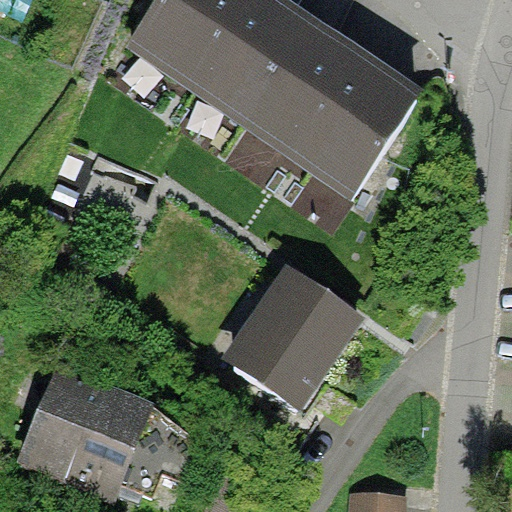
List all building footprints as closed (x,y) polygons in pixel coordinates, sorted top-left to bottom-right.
[(417,98),(272,0),(162,0),(124,57),(344,206),(417,98)] [(364,324),(284,271),(222,364),(302,417),(364,324)] [(153,408),(56,373),(17,467),(116,507),(123,491),(129,493),(153,503),(163,479),(185,488),(202,447),(153,408)] [(238,511),(251,489),(228,477),(209,511),(238,511)] [(405,511),(406,498),(349,496),(348,511),(405,511)]
